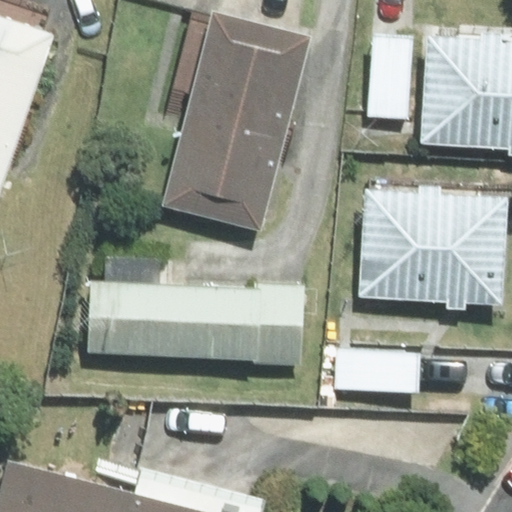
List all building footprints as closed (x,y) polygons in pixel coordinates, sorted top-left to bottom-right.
[(301,38),(206,12),(153,203),(248,229),(301,38)] [(0,165),(42,29),(0,13),(0,165)] [(406,34),(362,31),(358,118),(401,121),(406,34)] [(511,39),(420,35),(413,145),(511,151),(511,39)] [(503,200),(359,184),(351,297),(496,310),(503,200)] [(77,359),(294,366),(297,287),(79,280),(77,359)] [(411,348),(328,345),(326,391),(409,394),(411,348)] [(0,511),(254,511),(258,497),(129,465),(123,488),(0,457),(0,511)]
